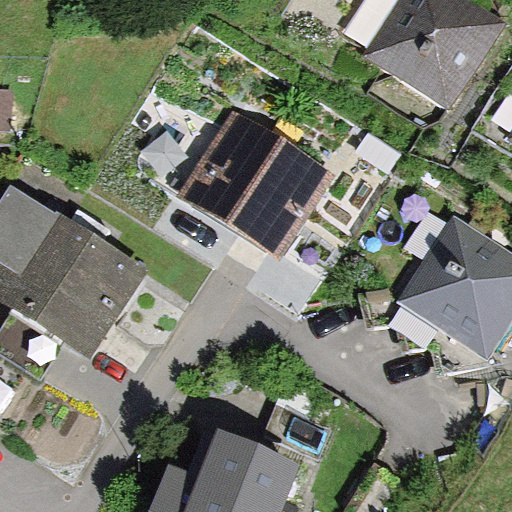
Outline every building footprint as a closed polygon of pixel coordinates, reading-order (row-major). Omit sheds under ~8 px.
[(402,0),(366,58),(447,108),(471,69),(501,20),(468,0),(402,0)] [(12,91),(0,90),(0,128),(11,129),(12,91)] [(281,260),(334,174),(285,144),(230,110),(177,196),(281,260)] [(92,356),(148,271),(97,239),(14,185),(0,205),(0,263),(1,264),(0,266),(0,299),(16,308),(0,333),(0,351),(41,378),(65,338),(92,356)] [(398,303),(488,361),(511,323),(511,253),(504,248),(454,216),(398,303)] [(324,403),(284,387),(264,436),(319,458),(329,434),(313,428),(324,403)] [(281,511),(302,462),(218,427),(199,472),(170,460),(147,511),(281,511)] [(376,511),(398,477),(373,462),(344,510),(347,511),(376,511)]
